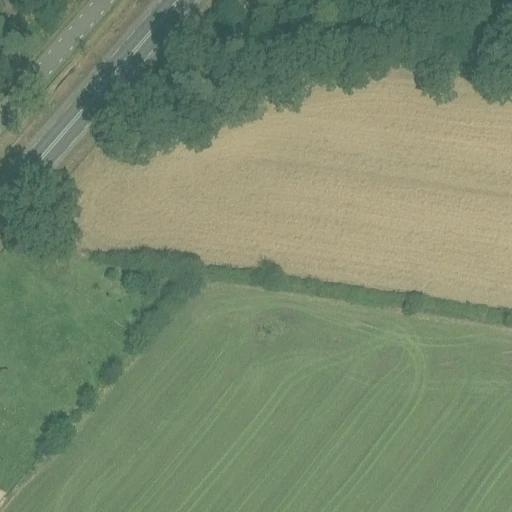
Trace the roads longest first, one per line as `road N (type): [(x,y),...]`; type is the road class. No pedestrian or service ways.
road 1 (primary): [(0,204),(177,0)]
road 2 (unclassified): [(0,120),(103,0)]
